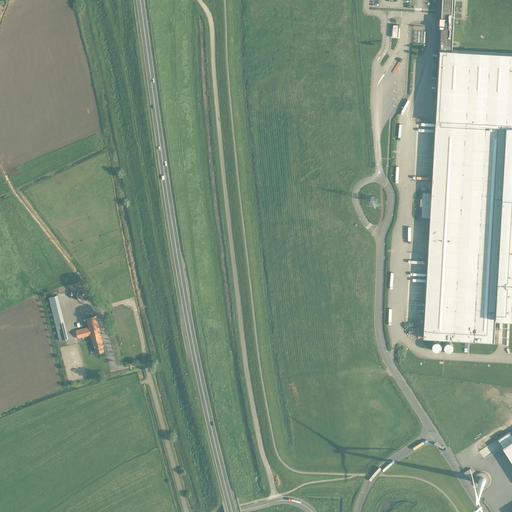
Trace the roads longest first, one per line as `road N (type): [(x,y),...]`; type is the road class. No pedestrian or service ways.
road 1 (trunk): [(232,511),(185,311),(139,0)]
road 2 (unclassified): [(276,500),(256,433),(211,28),(200,0)]
road 3 (unclassified): [(433,433),(379,343),(380,233)]
road 4 (unclassified): [(186,511),(146,368),(129,365)]
road 5 (unclassified): [(380,233),(390,204),(381,180),(365,180),(355,192),(362,218),(377,232)]
